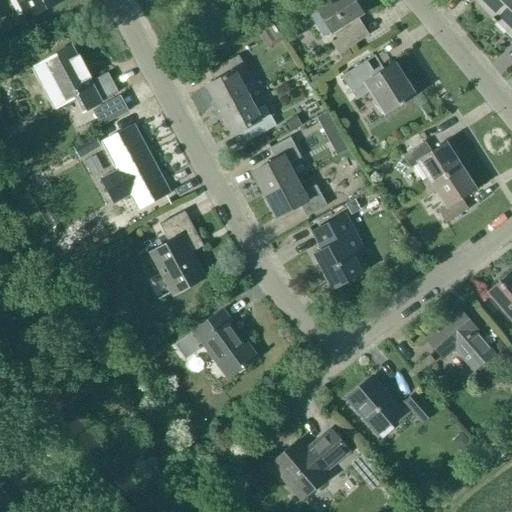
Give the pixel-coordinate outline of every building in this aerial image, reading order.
[(58,0),(20,0),(29,16),(58,0)] [(339,55),(369,36),(357,18),(363,14),(353,0),(333,0),(317,10),(336,41),(332,44),(339,55)] [(495,21),(511,3),(511,0),(476,0),(475,2),(495,21)] [(511,3),(495,21),(511,37),(511,3)] [(91,82),(72,47),(42,62),(58,93),(49,98),(55,110),(75,100),(82,112),(118,93),(108,73),(91,82)] [(352,56),(348,49),(339,55),(343,61),(352,56)] [(207,69),(219,62),(213,52),(201,59),(207,69)] [(219,112),(248,96),(239,79),(248,74),(238,56),(209,72),(214,83),(206,87),(219,112)] [(375,76),(366,62),(342,77),(357,101),(370,92),(385,115),(415,96),(395,64),(375,76)] [(248,96),(219,112),(232,137),(241,132),(247,143),(276,127),(265,106),(256,111),(248,96)] [(328,112),(317,119),(324,133),(336,127),(328,112)] [(85,115),(73,122),(82,137),(94,131),(85,115)] [(290,131),(302,125),(296,116),(285,122),(290,131)] [(161,180),(133,128),(103,143),(121,176),(105,185),(114,202),(130,194),(132,196),(142,191),(148,204),(170,192),(162,179),(161,180)] [(265,196),(295,179),(288,165),(300,158),(290,138),(269,149),(276,160),(252,173),(265,196)] [(424,190),(461,167),(446,143),(431,153),(425,142),(403,156),(411,169),(418,164),(428,178),(420,183),(424,190)] [(461,167),(424,190),(429,197),(436,192),(446,207),(438,212),(446,224),(468,210),(461,200),(476,190),(461,167)] [(295,179),(265,196),(277,219),(300,206),(306,217),(327,207),(315,186),(303,193),(295,179)] [(171,293),(203,276),(187,246),(199,240),(184,212),(159,225),(170,247),(151,256),(171,293)] [(332,290),(362,274),(352,255),(363,249),(345,215),(312,233),(321,251),(314,255),(332,290)] [(127,217),(114,223),(118,231),(131,224),(127,217)] [(67,235),(55,242),(63,256),(76,249),(67,235)] [(511,277),(489,297),(511,322),(511,277)] [(243,347),(227,325),(230,322),(222,311),(194,332),(226,378),(256,358),(246,344),(243,347)] [(494,354),(475,332),(476,330),(459,311),(426,340),(443,359),(455,349),(474,371),(494,354)] [(375,433),(401,411),(374,380),(349,402),(375,433)] [(423,424),(433,414),(415,393),(404,402),(423,424)] [(324,473),(350,452),(330,430),(311,446),(313,447),(306,452),(299,445),(274,467),(300,497),(326,475),(324,473)] [(464,445),(462,453),(466,458),(476,449),(469,441),(464,445)] [(362,454),(349,465),(372,492),(385,480),(362,454)]
